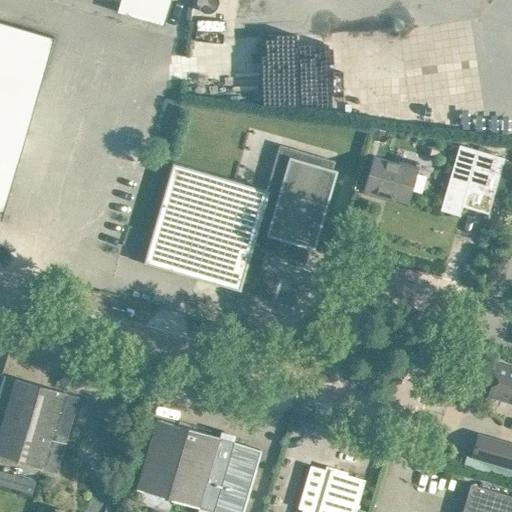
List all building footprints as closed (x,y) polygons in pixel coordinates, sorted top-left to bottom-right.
[(113,0),(121,2),(118,12),(164,26),(171,0),(113,0)] [(359,0),(332,0),(326,62),(352,65),(357,11),(359,11),(359,0)] [(301,26),(292,27),(292,16),(275,17),(278,51),(302,49),(301,26)] [(0,22),(0,219),(2,220),(54,38),(0,22)] [(460,146),(441,211),(460,216),(463,207),(489,214),(504,159),(460,146)] [(281,148),(268,192),(174,164),(146,261),(297,306),(304,283),(262,270),(266,255),(309,267),(339,165),(281,148)] [(50,151),(50,161),(69,162),(69,152),(50,151)] [(415,171),(394,165),(374,160),(365,193),(380,197),(381,194),(389,196),(389,198),(393,199),(393,197),(407,201),(415,171)] [(511,367),(499,364),(490,395),(511,401),(511,367)] [(80,397),(64,392),(15,378),(0,430),(0,456),(43,469),(58,473),(80,397)] [(244,511),(262,450),(219,437),(158,419),(138,489),(135,500),(171,511),(175,500),(217,511),(244,511)] [(511,444),(478,434),(472,457),(511,468),(511,444)] [(331,472),(316,467),(311,466),(298,508),(302,510),(301,511),(355,511),(365,480),(331,470),(331,472)] [(511,511),(511,495),(471,484),(462,511),(511,511)]
